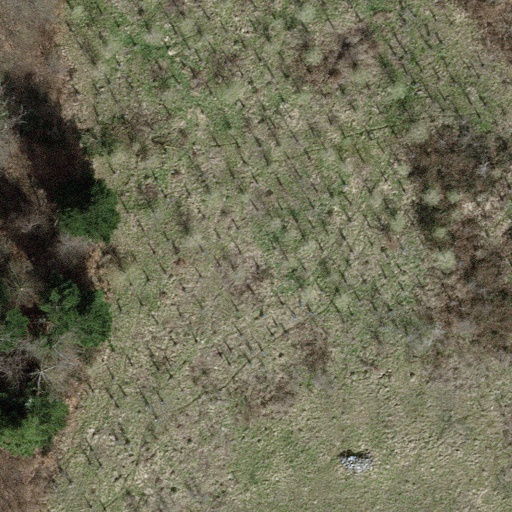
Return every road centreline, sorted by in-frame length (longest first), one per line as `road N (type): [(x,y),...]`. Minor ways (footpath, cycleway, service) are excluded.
road 1 (motorway): [(288,0),(369,511)]
road 2 (motorway): [(511,165),(490,0)]
